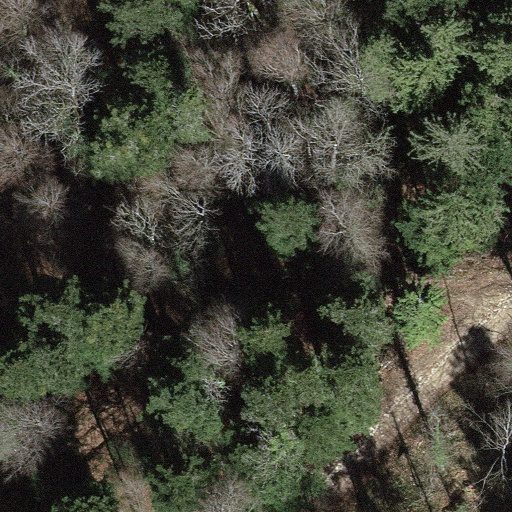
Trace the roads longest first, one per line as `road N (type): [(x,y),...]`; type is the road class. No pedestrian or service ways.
road 1 (track): [(7,511),(63,310),(148,109),(214,0)]
road 2 (track): [(307,511),(400,396),(511,306)]
